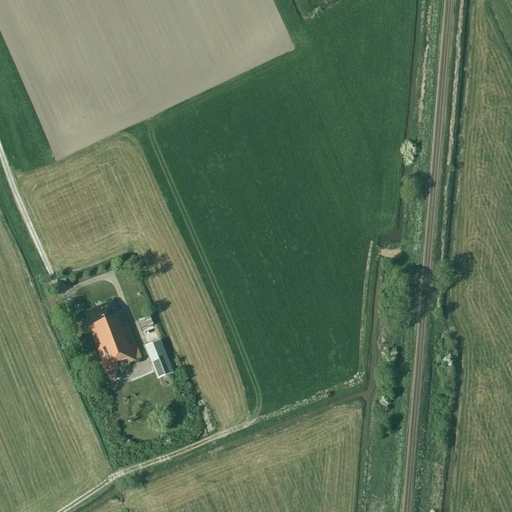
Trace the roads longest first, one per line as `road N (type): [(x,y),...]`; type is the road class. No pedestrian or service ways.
road 1 (track): [(65,511),(119,477),(357,381),(370,243)]
road 2 (track): [(48,282),(0,157)]
